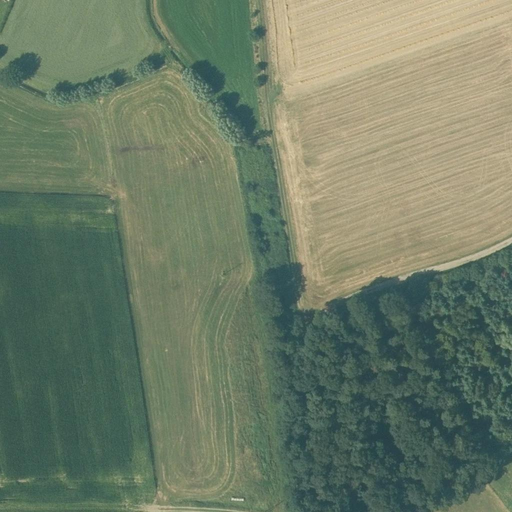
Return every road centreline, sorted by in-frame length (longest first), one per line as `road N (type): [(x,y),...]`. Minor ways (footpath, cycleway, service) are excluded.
road 1 (track): [(320,511),(300,345),(307,307),(370,279),(431,268),(511,237)]
road 2 (track): [(307,307),(267,101),(260,0)]
